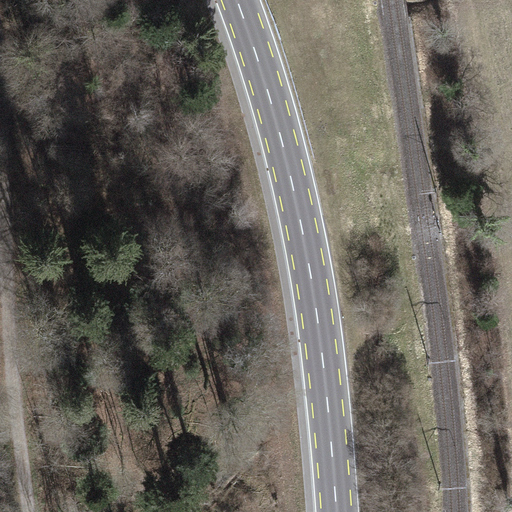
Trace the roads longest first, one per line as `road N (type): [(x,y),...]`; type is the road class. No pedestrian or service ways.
road 1 (primary): [(337,511),(304,239),(237,0)]
road 2 (track): [(46,511),(0,309)]
